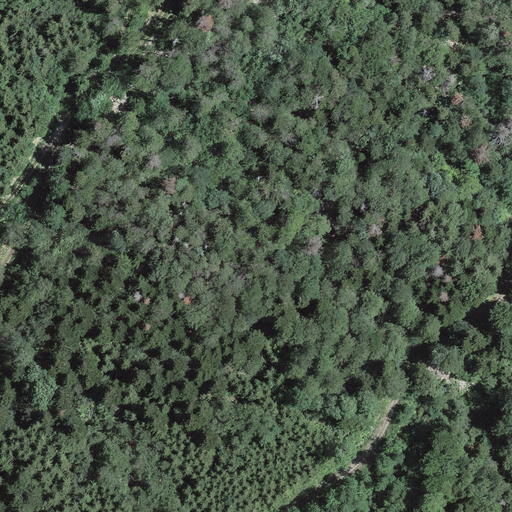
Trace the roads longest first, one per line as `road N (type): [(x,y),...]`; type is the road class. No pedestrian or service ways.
road 1 (track): [(289,511),(349,468),(384,429),(415,347),(502,295),(511,255)]
road 2 (track): [(0,276),(52,168),(67,92),(119,37),(136,0)]
road 3 (track): [(171,0),(88,92),(0,212)]
